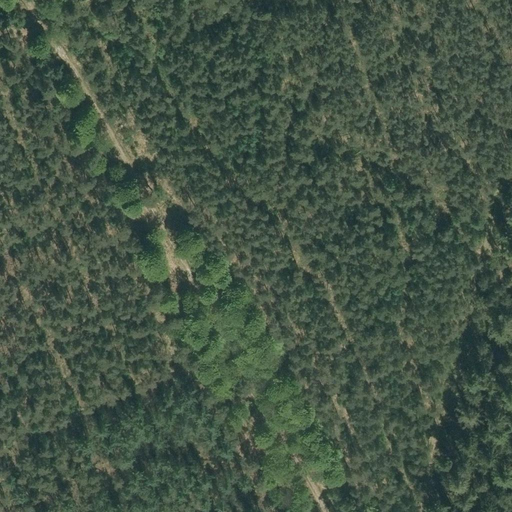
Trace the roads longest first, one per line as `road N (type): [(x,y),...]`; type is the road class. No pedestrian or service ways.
road 1 (track): [(21,0),(227,333),(325,511)]
road 2 (track): [(0,436),(227,333)]
